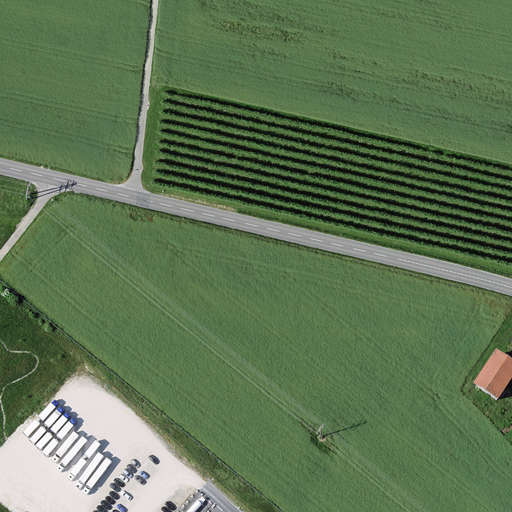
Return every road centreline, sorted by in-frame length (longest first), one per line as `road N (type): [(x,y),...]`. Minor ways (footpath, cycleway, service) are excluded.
road 1 (secondary): [(511,287),(0,165)]
road 2 (track): [(134,197),(154,0)]
